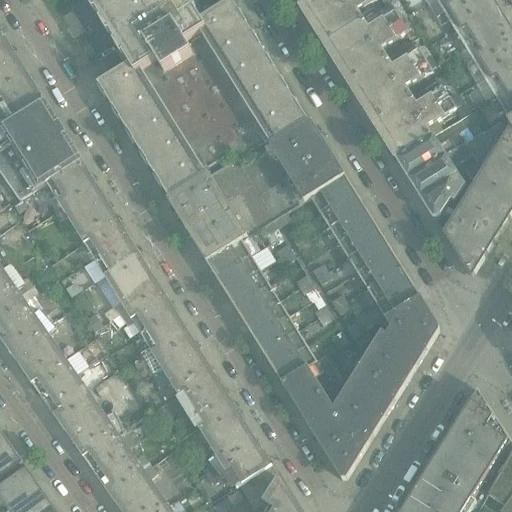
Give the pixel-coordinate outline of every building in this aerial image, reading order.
[(253,38),(247,27),(248,27),(240,15),(239,16),(233,5),(234,4),(233,3),(201,22),(187,0),(186,1),(185,0),(87,0),(71,10),(100,57),(118,46),(131,66),(98,87),(170,201),(206,181),(204,179),(207,177),(204,173),(234,153),(240,162),(264,146),(267,150),(270,148),(271,150),(309,126),(296,105),(295,105),(289,95),(290,94),(282,82),(281,83),(275,72),(276,72),(268,60),(267,61),(261,50),(262,49),(254,38),(253,38)] [(313,0),(294,0),(300,9),(313,0)] [(364,23),(378,15),(371,5),(379,0),(386,10),(389,8),(397,3),(394,0),(313,0),(300,9),(325,48),(364,23)] [(511,31),(493,0),(422,0),(426,6),(435,1),(508,121),(506,122),(511,130),(511,131),(511,31)] [(382,52),(406,37),(414,32),(397,3),(389,8),(394,16),(369,32),(364,23),(325,48),(349,86),(388,62),(382,52)] [(43,101),(21,65),(0,31),(0,110),(8,123),(43,101)] [(412,99),(407,91),(437,72),(425,49),(419,41),(414,32),(406,37),(412,45),(414,44),(419,53),(408,59),(393,69),(388,62),(349,86),(373,124),(412,99)] [(428,131),(463,109),(445,79),(438,83),(437,82),(422,91),(428,101),(418,108),(412,99),(373,124),(397,162),(433,139),(428,131)] [(83,164),(43,101),(8,123),(0,127),(0,175),(19,203),(47,186),(83,164)] [(470,116),(466,109),(457,115),(461,121),(470,116)] [(287,217),(306,205),(311,201),(346,180),(312,124),(309,126),(271,150),(242,169),(236,160),(206,181),(170,201),(168,203),(207,266),(251,239),(265,230),(270,237),(272,235),(277,243),(283,239),(278,232),(291,223),(287,217)] [(454,169),(472,157),(477,165),(465,172),(473,183),(504,129),(501,124),(482,136),(481,134),(408,180),(420,199),(458,176),(454,169)] [(408,180),(481,134),(477,128),(468,133),(467,131),(440,148),(434,138),(433,139),(397,162),(408,180)] [(495,247),(511,218),(511,131),(511,130),(444,237),(461,264),(472,282),(495,247)] [(131,242),(110,208),(83,164),(47,186),(57,203),(52,207),(60,224),(62,223),(68,220),(95,263),(131,242)] [(455,205),(466,188),(464,186),(458,176),(420,199),(436,224),(449,202),(455,205)] [(321,217),(356,196),(346,180),(311,201),(321,216),(321,217)] [(331,232),(365,211),(356,196),(321,217),(321,216),(310,223),(320,238),(330,231),(331,232)] [(340,246),(374,225),(365,211),(331,232),(340,246)] [(349,261),(383,240),(374,225),(340,246),(349,261)] [(310,245),(305,237),(294,244),(299,252),(310,245)] [(216,280),(251,258),(252,259),(261,254),(251,239),(207,266),(216,280)] [(358,276),(393,255),(383,240),(349,261),(358,276)] [(179,319),(158,285),(131,242),(95,263),(121,304),(115,309),(114,310),(126,325),(131,321),(143,341),(179,319)] [(302,257),(313,250),(310,245),(299,252),(302,257)] [(281,261),(292,254),(288,248),(277,255),(281,261)] [(40,254),(34,258),(39,265),(45,261),(40,254)] [(226,295),(261,274),(270,268),(265,262),(261,254),(252,259),(251,258),(216,280),(226,295)] [(285,268),(296,261),(292,254),(281,261),(285,268)] [(277,255),(265,262),(270,268),(281,261),(277,255)] [(368,292),(402,270),(393,255),(358,276),(368,292)] [(45,261),(39,265),(43,272),(49,268),(45,261)] [(21,285),(12,268),(10,269),(4,272),(0,266),(0,324),(27,305),(38,296),(27,281),(21,285)] [(317,281),(328,274),(324,267),(312,274),(317,281)] [(377,307),(412,285),(402,270),(368,292),(377,307)] [(270,289),(261,274),(226,295),(235,310),(270,289)] [(321,288),(332,281),(328,274),(317,281),(321,288)] [(311,286),(307,278),(296,284),(301,292),(311,286)] [(386,322),(421,300),(412,285),(377,307),(386,322)] [(304,298),(315,291),(311,286),(301,292),(304,298)] [(244,326),(279,304),(270,289),(235,310),(244,326)] [(347,305),(342,298),(331,305),(336,312),(347,305)] [(406,387),(423,360),(439,334),(439,329),(421,300),(386,322),(391,331),(387,338),(382,335),(375,347),(366,362),(406,387)] [(254,341),(289,319),(279,304),(244,326),(254,341)] [(78,378),(49,337),(56,331),(43,317),(38,321),(27,305),(0,324),(0,340),(43,402),(78,378)] [(340,318),(351,311),(347,305),(336,312),(340,318)] [(318,321),(329,314),(325,308),(314,315),(318,321)] [(263,356),(298,334),(317,322),(313,316),(309,319),(303,310),(289,319),(254,341),(263,356)] [(334,322),(329,314),(318,321),(323,328),(334,322)] [(95,316),(86,323),(95,335),(104,328),(95,316)] [(228,398),(208,365),(179,319),(143,341),(152,355),(146,359),(155,376),(156,376),(164,388),(170,384),(192,419),(228,398)] [(361,337),(354,326),(348,330),(355,341),(361,337)] [(273,371),(308,349),(298,334),(263,356),(273,371)] [(349,345),(342,334),(335,339),(342,349),(349,345)] [(282,386),(317,364),(328,357),(321,347),(311,354),(308,349),(273,371),(282,386)] [(374,438),(352,424),(333,413),(350,386),(343,382),(328,357),(317,364),(282,386),(342,482),(347,482),(374,438)] [(366,362),(350,386),(333,413),(352,424),(374,438),(406,387),(366,362)] [(124,433),(119,424),(114,414),(106,419),(78,378),(43,402),(95,475),(129,451),(139,444),(129,429),(124,433)] [(276,474),(256,442),(228,398),(192,419),(215,456),(210,460),(208,462),(220,477),(225,473),(236,490),(247,483),(251,490),(276,474)] [(465,511),(509,443),(498,436),(498,435),(488,428),(494,419),(483,412),(484,411),(472,403),(403,511),(465,511)] [(0,457),(12,449),(1,433),(0,434),(0,457)] [(0,481),(23,465),(12,449),(0,457),(0,481)] [(171,511),(157,492),(152,484),(159,478),(146,463),(140,467),(129,451),(95,475),(120,511),(171,511)] [(506,507),(511,499),(511,457),(488,496),(506,507)] [(0,501),(5,509),(38,486),(27,470),(0,488),(0,501)] [(279,511),(290,497),(276,474),(251,490),(265,511),(279,511)] [(7,511),(33,511),(49,502),(38,486),(5,509),(7,511)] [(299,511),(290,497),(279,511),(299,511)] [(511,511),(511,499),(506,507),(501,511),(511,511)] [(56,511),(49,502),(33,511),(56,511)]
